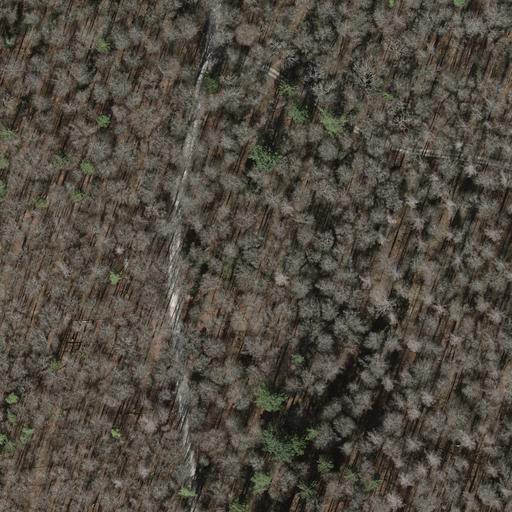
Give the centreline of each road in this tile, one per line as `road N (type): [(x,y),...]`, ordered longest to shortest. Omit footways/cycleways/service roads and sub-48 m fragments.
road 1 (track): [(194,511),(171,242),(193,114),(217,41),(216,0)]
road 2 (track): [(511,167),(371,138),(217,41)]
